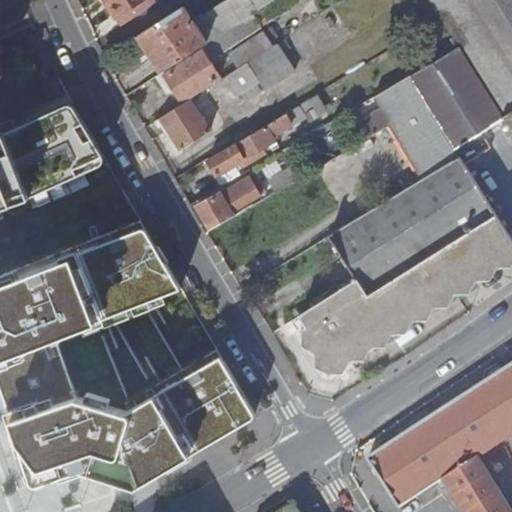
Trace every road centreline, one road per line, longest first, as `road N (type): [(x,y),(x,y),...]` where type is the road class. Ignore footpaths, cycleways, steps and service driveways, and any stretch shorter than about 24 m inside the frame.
road 1 (residential): [(313,447),(107,108),(55,0)]
road 2 (residential): [(313,447),(511,310)]
road 3 (residential): [(202,511),(313,447)]
